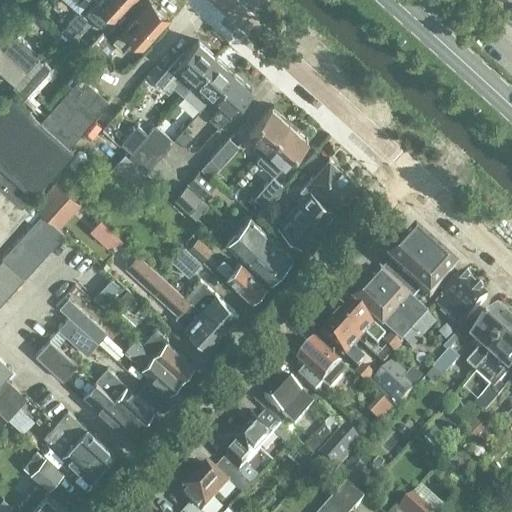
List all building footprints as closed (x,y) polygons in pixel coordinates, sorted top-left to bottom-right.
[(97,0),(93,6),(87,12),(106,29),(132,0),(97,0)] [(143,46),(168,18),(148,0),(112,40),(111,39),(98,54),(103,59),(116,44),(123,50),(134,38),(143,46)] [(70,38),(87,19),(79,12),(62,31),(70,38)] [(95,56),(110,40),(102,33),(87,49),(95,56)] [(26,71),(39,56),(16,35),(3,49),(26,71)] [(198,40),(168,74),(164,78),(173,86),(184,73),(194,82),(217,57),(198,40)] [(0,71),(14,84),(25,72),(0,48),(0,71)] [(217,57),(194,82),(212,98),(234,73),(217,57)] [(234,73),(212,98),(222,107),(214,116),(213,115),(209,119),(217,127),(221,122),(222,123),(253,89),(234,73)] [(11,93),(0,105),(0,186),(4,190),(21,206),(72,149),(69,146),(109,100),(81,75),(41,120),(11,93)] [(252,147),(260,154),(289,122),(271,106),(248,131),(258,140),(252,147)] [(289,122),(260,154),(268,161),(274,155),(284,164),(307,138),(289,122)] [(149,166),(172,140),(155,124),(147,133),(137,124),(121,142),(149,166)] [(183,145),(192,135),(187,131),(190,127),(187,124),(174,137),(183,145)] [(228,136),(209,157),(219,166),(238,145),(228,136)] [(278,225),(301,246),(333,210),(323,201),(329,195),(339,203),(357,182),(329,157),(325,163),(312,151),(304,159),(317,171),(305,185),(310,189),(278,225)] [(128,190),(145,171),(124,152),(107,172),(128,190)] [(255,212),(262,204),(264,206),(283,185),(273,176),(254,197),(253,196),(247,204),(255,212)] [(188,212),(201,198),(186,183),(173,198),(188,212)] [(0,194),(0,230),(6,236),(27,211),(21,206),(4,190),(0,194)] [(58,225),(79,202),(69,193),(48,216),(58,225)] [(42,212),(2,256),(3,258),(24,276),(65,232),(42,212)] [(112,245),(122,234),(101,216),(91,227),(112,245)] [(238,229),(250,239),(280,267),(292,254),(250,216),(238,229)] [(280,267),(250,239),(238,229),(226,241),(269,279),(280,267)] [(414,233),(387,262),(396,271),(418,290),(420,293),(428,300),(455,270),(414,233)] [(201,261),(212,250),(197,236),(186,248),(201,261)] [(188,276),(200,262),(182,246),(170,259),(188,276)] [(0,412),(8,419),(28,397),(11,382),(12,381),(6,376),(13,368),(0,356),(0,302),(24,276),(3,258),(2,256),(0,254),(0,412)] [(175,317),(208,347),(223,330),(190,300),(189,302),(183,296),(136,254),(126,266),(178,314),(175,317)] [(252,298),(264,285),(240,263),(234,269),(223,258),(216,266),(252,298)] [(379,271),(352,301),(390,335),(400,345),(414,330),(427,315),(412,301),(420,293),(418,290),(396,271),(388,280),(379,271)] [(461,275),(440,299),(443,301),(436,309),(453,324),(460,316),(465,321),(486,298),(461,275)] [(105,302),(122,285),(114,276),(96,293),(105,302)] [(239,313),(215,293),(199,278),(183,296),(189,302),(190,300),(223,330),(239,313)] [(87,353),(107,331),(68,296),(58,306),(68,315),(50,335),(66,350),(74,341),(87,353)] [(348,306),(335,321),(359,343),(365,336),(376,346),(383,338),(348,306)] [(465,367),(474,375),(511,332),(511,328),(496,314),(471,342),(480,350),(465,367)] [(359,343),(335,321),(321,336),(357,368),(364,360),(352,350),(359,343)] [(156,327),(151,332),(142,342),(181,377),(192,364),(166,340),(167,338),(156,327)] [(511,332),(474,375),(490,389),(493,391),(511,369),(511,332)] [(181,377),(142,342),(136,337),(124,350),(169,390),(181,377)] [(77,363),(49,339),(35,354),(63,379),(77,363)] [(314,343),(296,363),(304,370),(297,377),(315,393),(322,386),(329,393),(347,373),(314,343)] [(442,377),(458,360),(449,352),(433,369),(442,377)] [(414,389),(410,385),(388,364),(370,383),(397,408),(414,389)] [(95,380),(101,385),(103,386),(141,421),(153,408),(107,367),(95,380)] [(282,378),(276,385),(264,399),(286,418),(280,425),(295,438),(297,440),(303,432),(298,428),(309,415),(331,435),(338,428),(282,378)] [(103,386),(101,385),(95,380),(84,393),(129,434),(141,421),(103,386)] [(483,414),(499,397),(493,391),(490,389),(474,406),(483,414)] [(383,398),(371,415),(382,422),(393,405),(383,398)] [(67,410),(55,423),(101,465),(113,452),(67,410)] [(511,413),(502,425),(511,432),(509,434),(511,431),(511,413)] [(252,416),(238,431),(260,451),(273,436),(286,447),(295,438),(280,425),(279,424),(271,433),(252,416)] [(101,465),(55,423),(43,436),(89,478),(101,465)] [(338,468),(359,444),(341,429),(320,452),(338,468)] [(260,451),(238,431),(224,446),(233,455),(225,465),(231,470),(249,486),(257,477),(248,469),(245,466),(260,451)] [(62,472),(45,455),(30,471),(48,488),(62,472)] [(201,469),(192,479),(215,500),(229,484),(241,495),(249,486),(231,470),(224,479),(208,464),(203,470),(201,469)] [(203,511),(215,500),(192,479),(183,488),(185,490),(179,496),(190,505),(183,511),(203,511)] [(64,511),(67,509),(46,491),(37,484),(24,499),(38,511),(64,511)] [(346,485),(338,493),(356,510),(364,501),(346,485)] [(338,493),(330,502),(341,511),(353,511),(356,510),(338,493)] [(396,511),(395,511),(429,511),(411,495),(396,511)] [(38,511),(24,499),(18,506),(24,511),(16,511),(15,511),(14,511),(38,511)] [(341,511),(330,502),(323,511),(341,511)]
